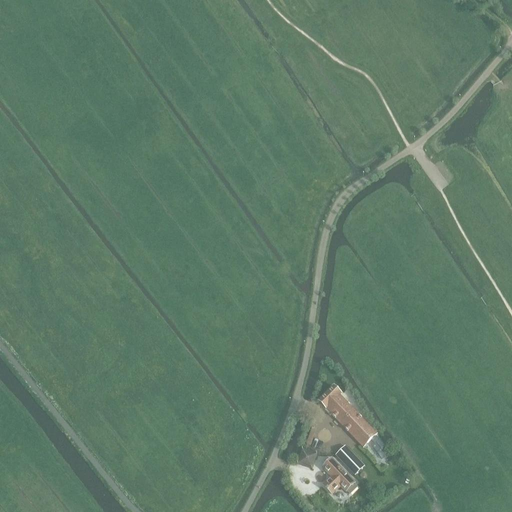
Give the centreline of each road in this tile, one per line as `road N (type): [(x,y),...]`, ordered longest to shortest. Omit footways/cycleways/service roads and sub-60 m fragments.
road 1 (unclassified): [(244,511),(295,402),(321,251),(338,204),(442,125),(511,44)]
road 2 (unclassified): [(136,511),(0,345)]
